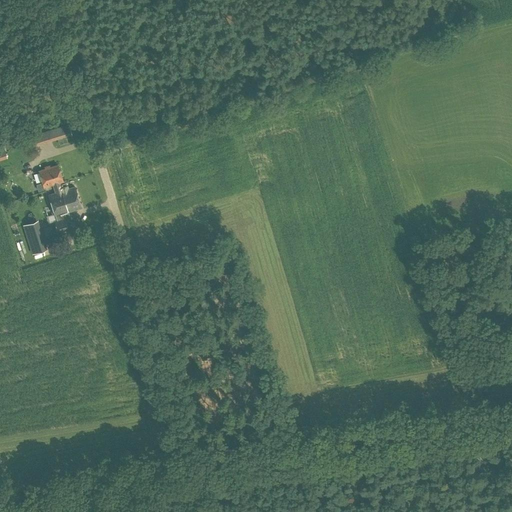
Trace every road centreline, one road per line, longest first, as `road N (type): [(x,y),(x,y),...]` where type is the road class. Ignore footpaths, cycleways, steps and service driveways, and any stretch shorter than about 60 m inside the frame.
road 1 (unclassified): [(200,511),(35,0)]
road 2 (track): [(511,409),(0,489)]
